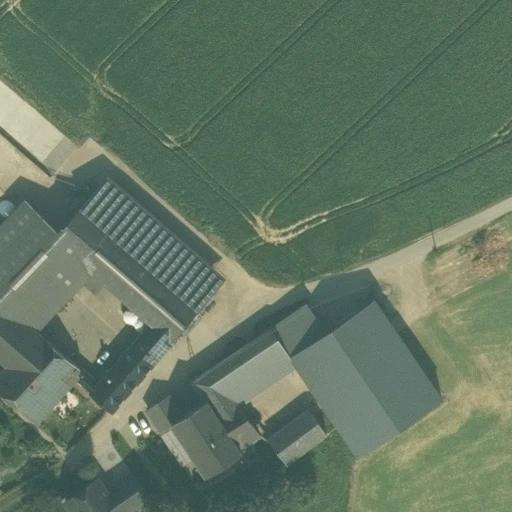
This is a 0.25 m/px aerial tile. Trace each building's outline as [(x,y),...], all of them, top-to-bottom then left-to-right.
[(0,178),(2,181),(25,158),(0,133),(0,178)] [(99,184),(81,205),(199,307),(217,286),(99,184)] [(51,275),(61,265),(71,255),(51,238),(55,233),(24,204),(0,229),(0,299),(16,313),(51,275)] [(105,284),(151,324),(170,340),(199,307),(81,205),(55,233),(51,238),(71,255),(90,271),(105,284)] [(79,282),(80,281),(90,271),(71,255),(61,265),(79,282)] [(70,293),(79,282),(61,265),(51,275),(70,293)] [(105,284),(90,271),(80,281),(95,295),(105,284)] [(70,293),(51,275),(16,313),(33,328),(35,330),(70,293)] [(297,365),(358,454),(441,398),(372,298),(324,330),(289,354),(297,365)] [(0,360),(3,363),(33,328),(16,313),(0,299),(0,360)] [(305,302),(270,327),(289,354),(324,330),(305,302)] [(160,353),(170,340),(151,324),(141,336),(160,353)] [(297,365),(289,354),(270,327),(213,365),(239,404),(297,365)] [(0,372),(0,389),(35,420),(74,377),(81,369),(35,330),(33,328),(3,363),(6,366),(0,372)] [(160,353),(141,336),(131,347),(150,364),(160,353)] [(131,347),(99,384),(92,392),(111,408),(150,364),(131,347)] [(260,435),(239,404),(213,365),(191,380),(204,399),(205,398),(238,448),(260,435)] [(74,377),(92,392),(99,384),(81,369),(74,377)] [(146,409),(160,430),(171,422),(170,421),(181,414),(168,394),(146,409)] [(194,457),(205,473),(240,450),(238,448),(205,398),(204,399),(181,414),(170,421),(171,422),(194,457)] [(269,441),(285,463),(326,433),(310,410),(269,441)] [(171,422),(160,430),(158,431),(182,465),(194,457),(171,422)] [(120,481),(136,504),(148,495),(132,473),(120,481)] [(65,500),(73,511),(120,511),(106,491),(96,478),(65,500)] [(120,481),(106,491),(120,511),(123,511),(136,504),(120,481)]
